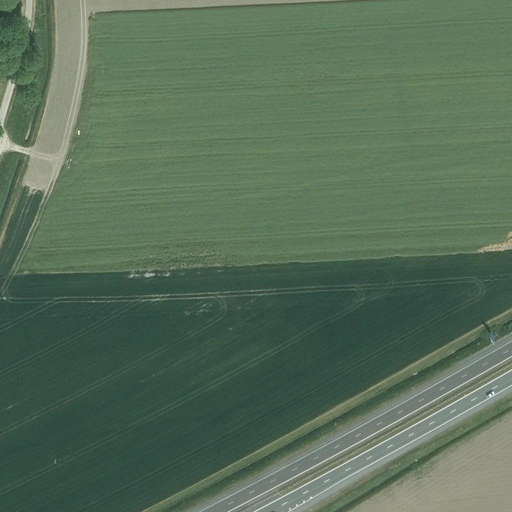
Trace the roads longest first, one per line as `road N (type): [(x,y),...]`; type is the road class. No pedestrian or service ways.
road 1 (motorway): [(511,348),(214,511)]
road 2 (motorway): [(270,511),(511,377)]
road 3 (unclassified): [(0,123),(29,0)]
